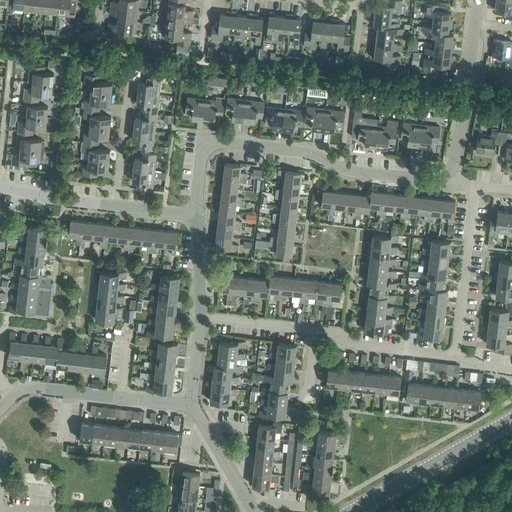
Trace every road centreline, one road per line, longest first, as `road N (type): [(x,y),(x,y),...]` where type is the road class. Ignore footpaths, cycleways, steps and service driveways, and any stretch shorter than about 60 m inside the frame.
road 1 (residential): [(199,215),(203,138),(315,154),(350,171),(419,179),(447,173)]
road 2 (tertiary): [(351,511),(511,419)]
road 3 (residential): [(193,403),(32,388),(14,395)]
road 4 (residential): [(475,189),(453,354)]
road 5 (residential): [(447,173),(474,23)]
road 6 (residential): [(113,207),(126,80)]
road 7 (residential): [(254,511),(193,403)]
